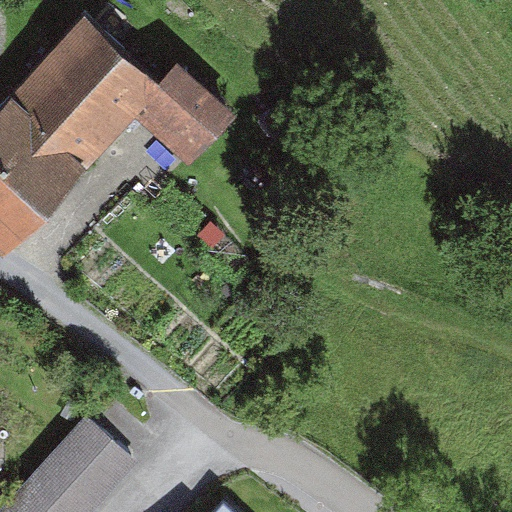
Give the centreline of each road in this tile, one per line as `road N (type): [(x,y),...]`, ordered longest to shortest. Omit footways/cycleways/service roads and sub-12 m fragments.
road 1 (residential): [(0,266),(205,423),(298,461),(365,511)]
road 2 (track): [(167,156),(330,277),(511,360)]
